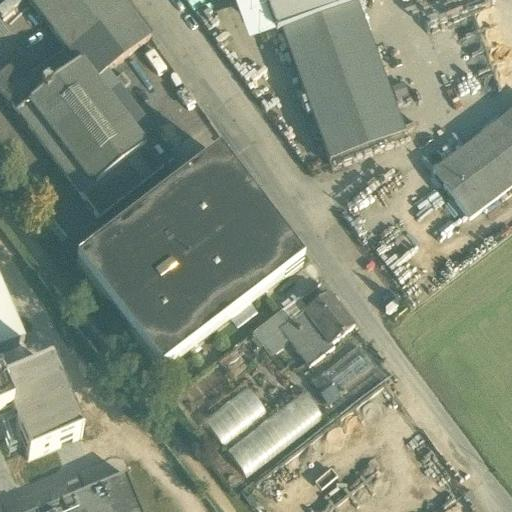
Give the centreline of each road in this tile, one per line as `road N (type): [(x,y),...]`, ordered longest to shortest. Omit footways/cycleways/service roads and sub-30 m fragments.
road 1 (residential): [(154,0),(342,262),(401,368),(511,511)]
road 2 (unknown): [(122,511),(73,367),(0,243)]
road 3 (unknown): [(395,0),(429,99),(428,124),(302,206)]
